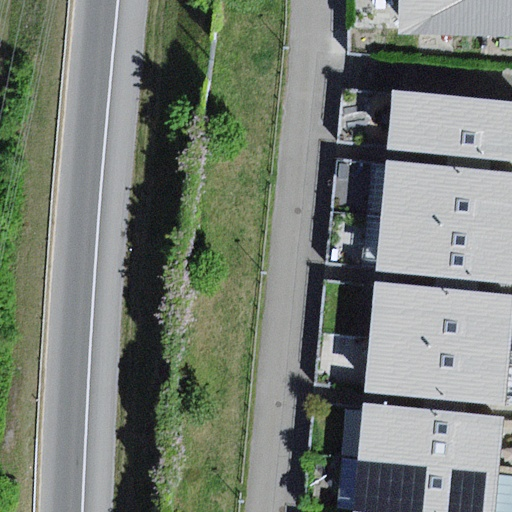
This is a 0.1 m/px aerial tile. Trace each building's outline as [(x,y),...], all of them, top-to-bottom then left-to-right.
[(511,0),(396,0),(396,36),(511,40),(511,0)] [(511,104),(393,93),(387,151),(511,163),(511,104)] [(511,175),(389,163),(384,221),(511,233),(511,175)] [(511,233),(384,221),(379,272),(511,284),(511,233)] [(511,352),(511,300),(379,287),(373,339),(511,353),(511,352)] [(511,353),(373,339),(367,393),(507,407),(511,353)] [(504,420),(365,405),(359,462),(497,475),(504,420)] [(494,511),(497,475),(359,462),(354,511),(494,511)] [(511,511),(511,476),(497,475),(494,511),(511,511)]
